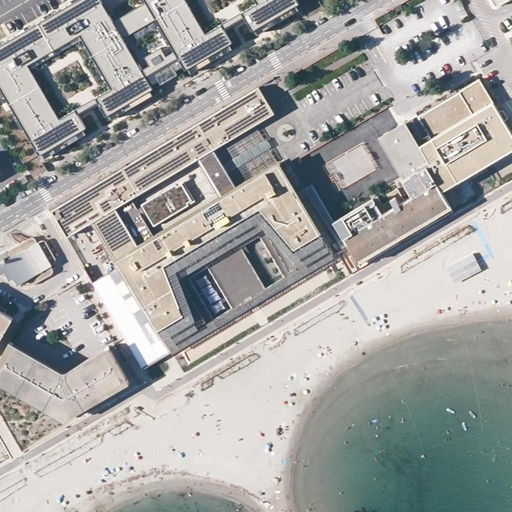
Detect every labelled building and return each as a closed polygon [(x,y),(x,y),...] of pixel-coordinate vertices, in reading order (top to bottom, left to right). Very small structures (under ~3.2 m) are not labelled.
[(143,0),(145,3),(113,21),(109,15),(103,3),(100,0),(76,0),(72,3),(56,12),(44,18),(31,26),(19,33),(3,42),(0,44),(0,88),(5,96),(13,110),(23,129),(38,155),(41,153),(82,129),(85,128),(77,114),(97,102),(105,116),(108,115),(150,91),(152,89),(150,85),(159,81),(174,72),(182,67),(185,71),(187,69),(229,45),(232,44),(223,30),(244,18),(252,32),(254,31),(296,7),(299,5),(295,0),(143,0)] [(104,2),(103,3),(109,15),(111,14),(104,2)] [(299,11),(296,7),(254,31),(257,35),(299,11)] [(56,12),(55,10),(43,17),(44,18),(56,12)] [(18,31),(19,33),(31,26),(30,25),(18,31)] [(232,50),(229,45),(187,69),(190,74),(232,50)] [(176,75),(174,72),(159,81),(161,84),(176,75)] [(498,111),(480,79),(473,83),(492,115),(498,111)] [(426,129),(413,136),(429,164),(426,166),(442,192),(460,182),(459,181),(456,176),(504,149),(492,129),(505,121),(509,119),(503,108),(498,111),(492,115),(473,83),(418,116),(426,129)] [(127,207),(96,225),(135,290),(165,341),(155,347),(110,272),(102,276),(103,277),(105,280),(95,286),(142,367),(272,289),(333,254),(300,199),(296,193),(278,163),(237,188),(228,172),(223,165),(214,150),(256,125),(256,124),(274,113),(267,100),(262,103),(261,100),(265,97),(259,88),(140,159),(130,165),(133,170),(131,171),(128,166),(86,191),(54,211),(61,223),(75,215),(80,212),(87,225),(94,221),(110,212),(125,203),(133,199),(180,170),(199,159),(221,197),(208,205),(194,213),(155,236),(148,241),(142,231),(127,207)] [(152,95),(150,91),(108,115),(110,119),(152,95)] [(23,129),(13,110),(11,111),(22,130),(23,129)] [(256,124),(256,125),(274,114),(274,113),(256,124)] [(492,129),(504,149),(511,147),(511,132),(505,121),(492,129)] [(442,192),(426,166),(429,164),(413,136),(404,123),(381,137),(387,147),(405,178),(404,179),(402,180),(410,193),(426,220),(451,206),(442,192)] [(85,134),(82,129),(41,153),(44,158),(85,134)] [(226,163),(235,158),(239,166),(231,171),(238,183),(276,161),(268,148),(263,141),(256,129),(218,151),(226,163)] [(326,162),(337,187),(369,172),(358,147),(326,162)] [(398,166),(387,147),(386,148),(397,167),(398,166)] [(511,147),(504,149),(456,176),(459,181),(511,150),(511,147)] [(228,172),(231,171),(239,166),(235,158),(226,163),(223,165),(228,172)] [(405,178),(398,166),(397,167),(404,179),(405,178)] [(470,183),(463,187),(468,198),(476,194),(470,183)] [(308,194),(312,201),(340,247),(347,243),(334,221),(319,197),(312,184),(298,192),(296,193),(300,199),(308,194)] [(426,220),(412,196),(408,198),(403,201),(396,188),(387,193),(390,198),(382,203),(378,198),(373,201),(372,199),(334,221),(347,243),(357,261),(426,220)] [(96,225),(127,207),(142,231),(148,241),(155,236),(147,223),(133,199),(125,203),(110,212),(94,221),(96,225)] [(430,227),(454,212),(451,206),(426,220),(430,227)] [(80,212),(75,215),(83,228),(87,225),(80,212)] [(83,228),(75,215),(61,223),(69,236),(83,228)] [(361,267),(430,227),(426,220),(357,261),(361,267)] [(0,253),(0,271),(0,273),(20,284),(25,281),(27,284),(28,285),(30,286),(32,285),(51,275),(52,273),(52,271),(52,269),(51,266),(54,264),(55,262),(56,261),(56,258),(47,242),(45,241),(43,241),(40,242),(37,243),(37,242),(36,241),(35,239),(34,238),(33,238),(31,238),(11,249),(10,250),(9,251),(9,252),(5,251),(0,253)] [(93,281),(95,286),(105,280),(103,277),(102,276),(93,281)] [(0,339),(13,317),(0,309),(0,339)] [(71,372),(67,373),(63,372),(12,342),(0,363),(0,383),(67,422),(133,384),(112,347),(71,372)]
